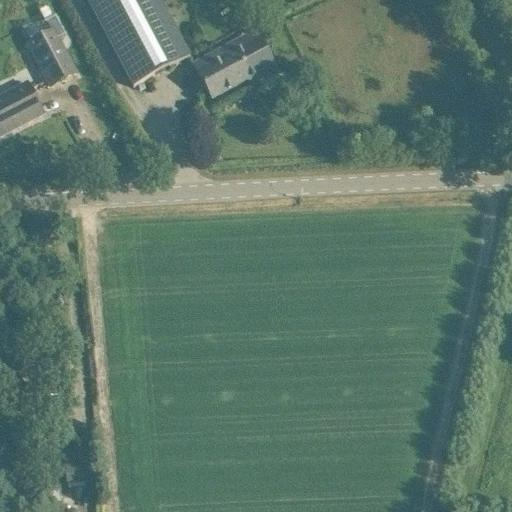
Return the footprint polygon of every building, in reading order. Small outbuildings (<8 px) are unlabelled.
[(85,0),(133,89),(189,59),(157,0),(85,0)] [(28,45),(52,89),(76,76),(52,31),(28,45)] [(207,59),(192,67),(211,103),(248,83),(250,88),(276,74),(259,42),(212,68),(207,59)] [(462,81),(450,85),(455,97),(466,93),(462,81)] [(0,99),(0,136),(17,128),(18,130),(43,117),(26,86),(0,99)] [(74,491),(100,490),(99,471),(73,473),(74,491)] [(63,511),(62,492),(44,493),(44,511),(63,511)]
